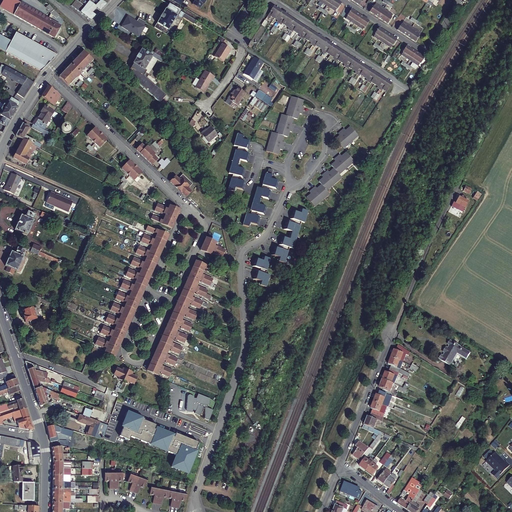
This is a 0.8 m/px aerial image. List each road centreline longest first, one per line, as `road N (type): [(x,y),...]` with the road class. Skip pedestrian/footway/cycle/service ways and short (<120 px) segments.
road 1 (residential): [(194,511),(244,348),(240,253),(266,233),(289,184)]
road 2 (residential): [(340,465),(455,189)]
road 3 (residential): [(184,206),(45,75)]
road 4 (residential): [(289,184),(300,183),(322,154),(330,120),(315,112),(285,170)]
road 5 (residential): [(273,0),(407,88)]
road 6 (residential): [(146,291),(123,345),(132,362),(149,356),(172,302)]
road 7 (tertiary): [(43,438),(0,305)]
